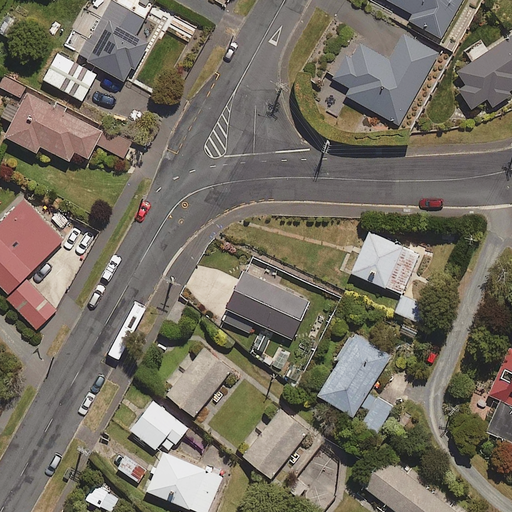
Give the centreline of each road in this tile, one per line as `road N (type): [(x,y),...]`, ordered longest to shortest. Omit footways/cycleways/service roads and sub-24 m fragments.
road 1 (tertiary): [(216,184),(172,208),(0,511)]
road 2 (residential): [(216,184),(511,173)]
road 3 (unclassified): [(216,184),(219,117),(284,0)]
